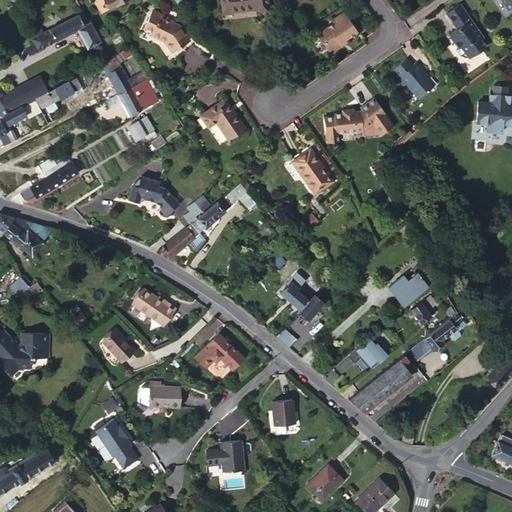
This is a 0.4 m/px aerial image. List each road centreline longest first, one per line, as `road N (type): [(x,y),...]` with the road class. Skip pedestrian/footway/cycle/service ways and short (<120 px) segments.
road 1 (residential): [(282,356),(192,285),(129,250),(0,204)]
road 2 (residential): [(443,458),(390,445),(282,356)]
road 3 (residential): [(371,0),(382,38),(300,96),(269,101)]
road 4 (residential): [(282,356),(174,451)]
